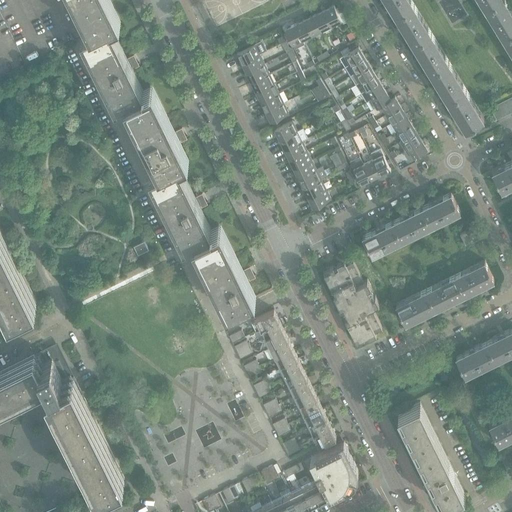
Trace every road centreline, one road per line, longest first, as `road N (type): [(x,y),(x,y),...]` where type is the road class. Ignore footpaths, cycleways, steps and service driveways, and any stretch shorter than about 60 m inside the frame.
road 1 (tertiary): [(280,249),(157,0)]
road 2 (residential): [(0,197),(62,319),(0,348)]
road 3 (residential): [(455,162),(280,249)]
road 4 (residential): [(359,0),(455,162)]
road 5 (residential): [(341,374),(511,298)]
road 6 (tertiary): [(341,374),(280,249)]
road 7 (tertiary): [(396,486),(341,374)]
